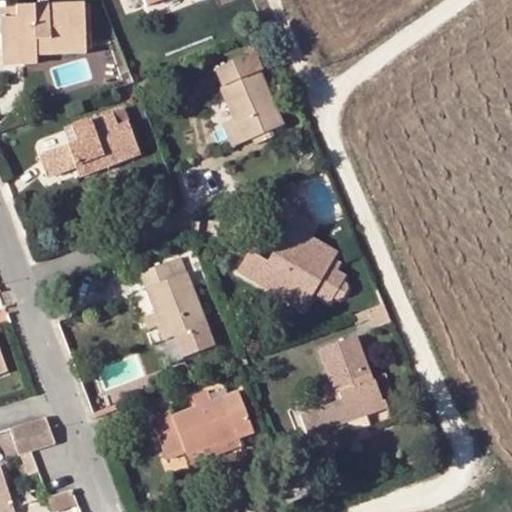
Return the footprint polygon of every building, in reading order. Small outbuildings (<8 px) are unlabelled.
[(204,0),(167,0),(158,4),(162,16),(204,0)] [(83,56),(81,5),(14,7),(14,19),(0,19),(0,67),(32,66),(33,57),(83,56)] [(259,73),(250,55),(216,69),(217,75),(222,87),(217,89),(230,119),(219,125),(230,148),(280,127),(257,75),(259,73)] [(75,179),(137,156),(120,108),(68,127),(74,142),(35,155),(43,177),(71,167),(75,179)] [(295,211),(279,203),(265,230),(278,239),(258,275),(306,303),(333,254),(304,236),(311,225),(293,215),(295,211)] [(137,274),(154,315),(164,342),(203,325),(177,259),(137,274)] [(363,312),(381,306),(375,292),(351,301),(356,314),(357,314),(363,312)] [(381,306),(363,312),(367,320),(371,330),(388,323),(381,306)] [(352,325),(367,320),(363,312),(357,314),(356,314),(349,317),(352,325)] [(143,319),(153,346),(164,342),(154,315),(143,319)] [(315,352),(332,397),(337,395),(338,401),(334,402),(298,416),(309,446),(327,441),(323,431),(338,425),(336,419),(380,402),(372,380),(369,382),(352,338),(315,352)] [(252,441),(235,394),(210,404),(205,391),(189,397),(193,409),(170,417),(168,412),(149,419),(163,458),(183,451),(187,464),(252,441)] [(383,400),(380,402),(336,419),(338,425),(386,408),(383,400)] [(26,475),(36,471),(29,453),(52,445),(42,420),(6,431),(15,458),(20,456),(26,475)] [(11,511),(0,475),(0,511),(11,511)] [(69,492),(47,499),(51,511),(57,511),(75,506),(69,492)]
